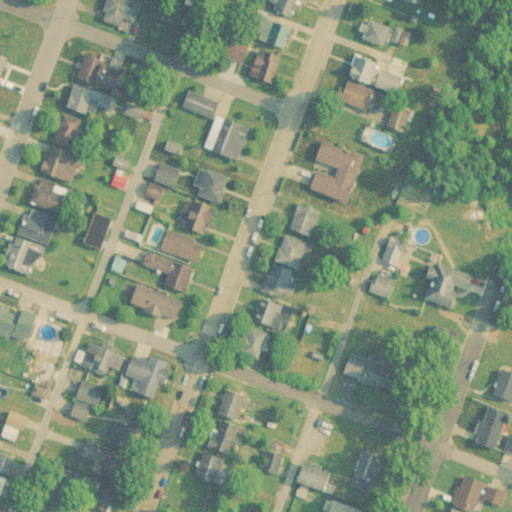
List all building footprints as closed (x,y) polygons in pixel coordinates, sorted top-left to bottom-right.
[(107,0),(100,20),(121,29),(124,21),(133,24),(141,4),(130,0),(107,0)] [(275,0),(272,13),(294,19),(299,0),(275,0)] [(258,39),(283,50),(292,29),(266,18),(258,39)] [(361,38),(386,48),(393,29),(367,20),(361,38)] [(279,57),(258,50),(249,77),(270,84),(279,57)] [(347,78),(398,94),(404,77),(378,69),(380,63),(354,55),(347,78)] [(0,80),(10,61),(0,56),(0,80)] [(118,90),(124,69),(83,58),(77,80),(118,90)] [(384,97),(349,81),(340,100),(367,113),(372,102),(380,106),(384,97)] [(112,100),(74,84),(65,107),(90,117),(95,105),(108,110),(112,100)] [(219,104),(188,92),(181,108),(213,120),(219,104)] [(387,126),(406,133),(414,112),(395,106),(387,126)] [(53,144),(72,150),(80,121),(61,115),(53,144)] [(212,155),(245,155),(245,123),(212,123),(212,155)] [(349,204),(359,174),(352,172),(358,154),(322,143),(316,161),(339,169),(335,178),(318,172),(311,192),(349,204)] [(81,159),(51,146),(40,172),(70,185),(81,159)] [(191,193),(218,205),(229,180),(202,168),(191,193)] [(61,216),(70,192),(38,180),(29,204),(61,216)] [(216,210),(184,198),(175,224),(207,235),(216,210)] [(289,230),(313,238),(322,213),(298,204),(289,230)] [(16,237),(6,268),(33,277),(44,247),(48,248),(57,221),(27,210),(18,237),(16,237)] [(89,237),(103,242),(110,220),(96,216),(89,237)] [(197,264),(204,244),(167,231),(160,251),(197,264)] [(275,262),(299,271),(308,244),(285,236),(275,262)] [(408,245),(391,237),(380,261),(397,269),(408,245)] [(168,276),(164,287),(185,294),(194,270),(148,254),(143,267),(168,276)] [(470,293),(476,279),(436,264),(423,300),(453,311),(461,289),(470,293)] [(294,300),(298,285),(290,283),(294,271),(271,265),(264,292),(294,300)] [(370,293),(388,299),(394,283),(375,277),(370,293)] [(130,306),(178,321),(183,302),(136,287),(130,306)] [(254,324),(288,330),(292,307),(259,300),(254,324)] [(0,331),(32,342),(39,318),(0,306),(0,331)] [(274,339),(252,327),(239,351),(260,363),(274,339)] [(452,329),(429,329),(429,355),(452,355),(452,329)] [(0,365),(1,366),(9,346),(0,342),(0,365)] [(105,377),(109,368),(120,372),(126,358),(90,343),(80,366),(105,377)] [(397,392),(404,370),(349,355),(343,377),(397,392)] [(142,382),(138,394),(155,400),(160,386),(165,388),(171,371),(133,357),(126,376),(142,382)] [(511,374),(501,370),(492,396),(511,402),(511,374)] [(246,397),(227,391),(219,416),(238,422),(246,397)] [(507,415),(485,408),(473,444),(496,451),(507,415)] [(135,430),(115,421),(106,442),(126,451),(135,430)] [(239,428),(212,424),(208,450),(234,455),(239,428)] [(96,476),(121,482),(128,456),(84,444),(78,464),(98,470),(96,476)] [(348,487),(369,495),(382,459),(361,451),(348,487)] [(226,461),(201,453),(194,477),(218,484),(226,461)] [(0,475),(9,478),(14,458),(0,454),(0,475)] [(304,461),(297,484),(328,494),(335,472),(304,461)] [(450,506),(468,511),(474,511),(485,485),(461,476),(450,506)] [(105,511),(118,497),(100,482),(85,500),(99,511),(105,511)] [(506,495),(489,487),(483,500),(499,508),(506,495)] [(360,511),(329,501),(324,511),(360,511)]
